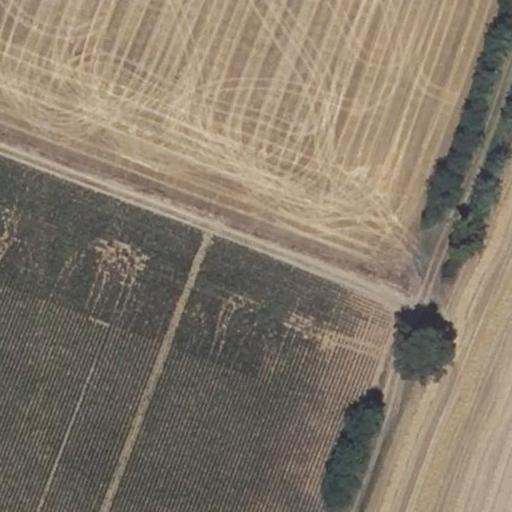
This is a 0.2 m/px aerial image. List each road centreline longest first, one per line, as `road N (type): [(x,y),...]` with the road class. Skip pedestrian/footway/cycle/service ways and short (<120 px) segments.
road 1 (track): [(341,511),(511,47)]
road 2 (track): [(414,305),(0,148)]
